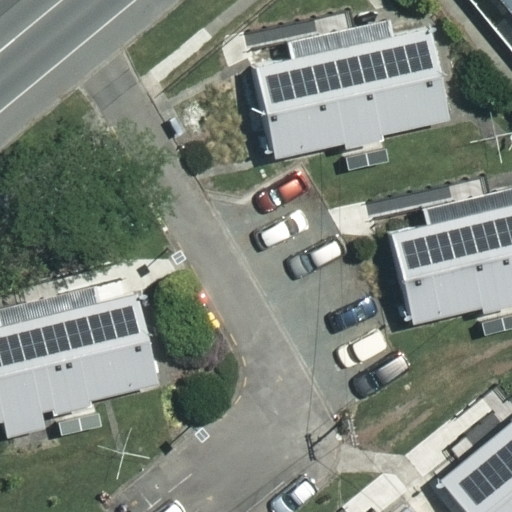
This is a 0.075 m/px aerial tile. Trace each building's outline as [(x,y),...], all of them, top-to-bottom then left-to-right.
[(511,0),(498,0),(511,16),(511,0)] [(432,113),(414,24),(244,59),(263,148),(432,113)] [(511,287),(511,192),(379,225),(401,314),(511,287)] [(144,376),(118,277),(0,309),(0,428),(35,419),(32,406),(144,376)] [(511,511),(511,404),(430,469),(462,511),(511,511)] [(406,511),(393,495),(370,511),(406,511)]
